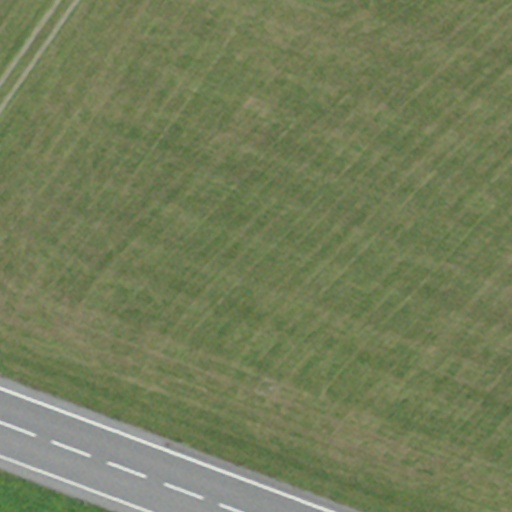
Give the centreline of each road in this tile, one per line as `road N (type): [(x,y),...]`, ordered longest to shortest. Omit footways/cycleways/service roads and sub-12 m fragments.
road 1 (secondary): [(0,423),(236,511)]
road 2 (track): [(0,98),(70,0)]
